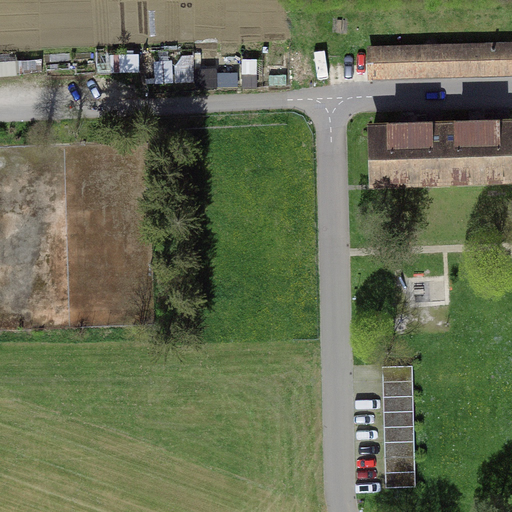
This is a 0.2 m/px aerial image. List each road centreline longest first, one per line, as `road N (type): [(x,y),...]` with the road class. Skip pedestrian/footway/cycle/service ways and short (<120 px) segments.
road 1 (residential): [(342,511),(330,99)]
road 2 (residential): [(0,113),(330,99)]
road 3 (residential): [(330,99),(511,93)]
